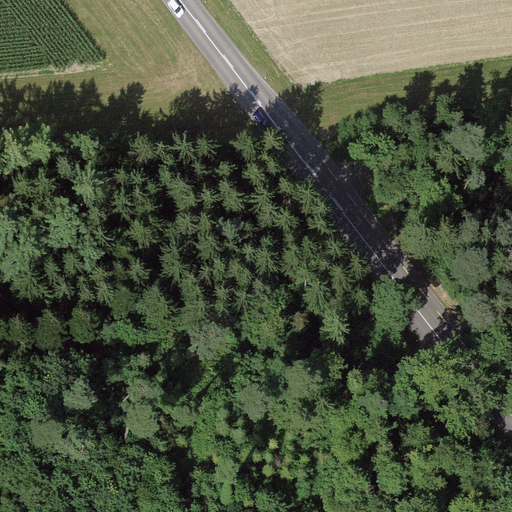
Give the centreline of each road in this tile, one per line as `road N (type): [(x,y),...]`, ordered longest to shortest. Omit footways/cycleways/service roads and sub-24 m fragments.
road 1 (tertiary): [(511,414),(444,344),(184,0)]
road 2 (track): [(383,263),(511,221)]
